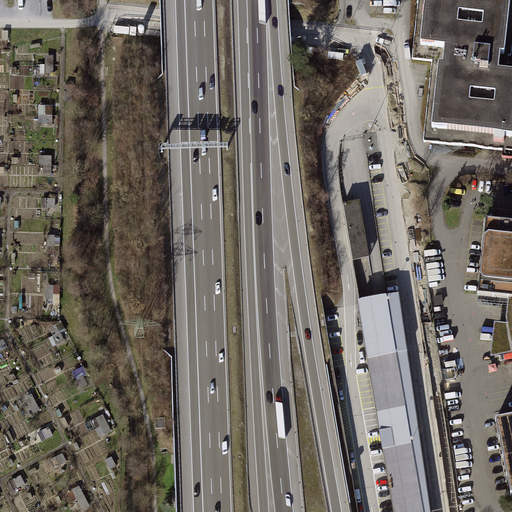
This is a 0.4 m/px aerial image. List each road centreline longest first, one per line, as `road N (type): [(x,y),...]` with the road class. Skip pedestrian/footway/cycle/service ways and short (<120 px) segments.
road 1 (motorway): [(337,511),(296,253),(273,0)]
road 2 (motorway): [(194,0),(213,511)]
road 3 (unclassified): [(383,101),(338,127),(330,160),(372,511)]
road 4 (unclassified): [(383,101),(443,511)]
road 5 (motorway): [(264,260),(256,0)]
road 6 (motorway): [(264,511),(253,330),(264,260)]
road 7 (motorway): [(284,511),(264,260)]
